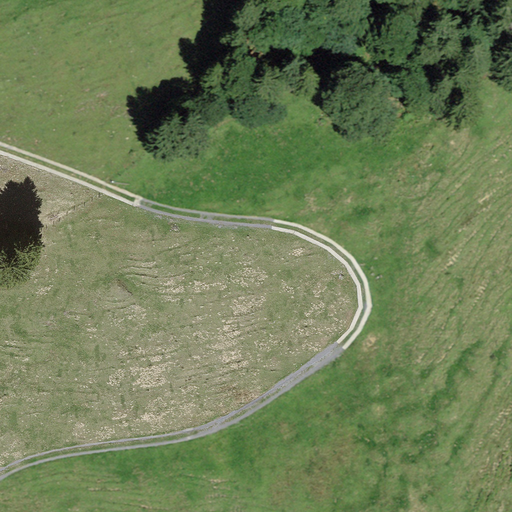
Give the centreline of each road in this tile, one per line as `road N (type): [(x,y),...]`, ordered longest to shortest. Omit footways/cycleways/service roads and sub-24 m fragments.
road 1 (track): [(0,147),(169,211),(300,230),(346,259),(361,280),(389,446),(420,511)]
road 2 (track): [(361,316),(341,345),(224,422),(41,457),(0,473)]
